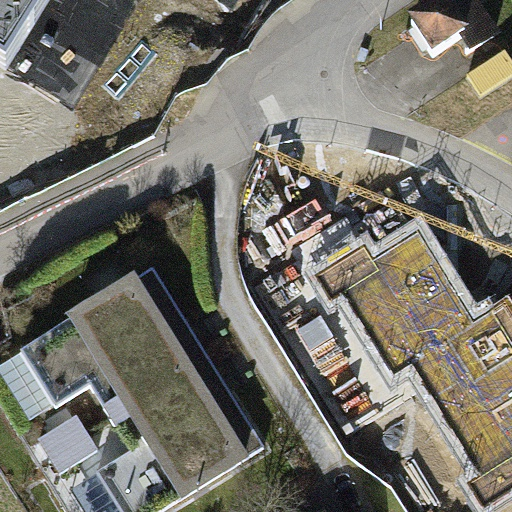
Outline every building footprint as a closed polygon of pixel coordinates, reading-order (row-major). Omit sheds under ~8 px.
[(0,0),(0,55),(19,67),(60,0),(0,0)] [(441,75),(504,42),(481,0),(463,0),(415,25),(441,75)] [(477,316),(416,213),(313,273),(385,394),(408,380),(486,511),(502,511),(511,506),(511,313),(504,300),(477,316)] [(216,372),(156,271),(133,284),(122,265),(88,284),(100,304),(70,321),(76,331),(0,376),(0,380),(53,469),(216,372)] [(216,372),(53,469),(79,511),(196,511),(277,463),(216,372)]
